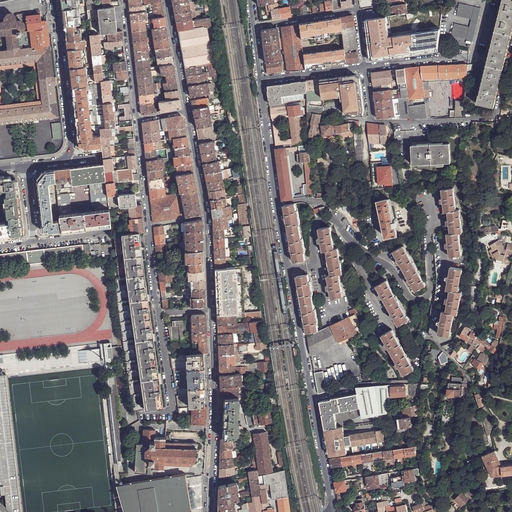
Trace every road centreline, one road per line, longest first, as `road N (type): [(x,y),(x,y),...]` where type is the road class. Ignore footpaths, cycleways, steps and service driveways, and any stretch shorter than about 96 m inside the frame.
road 1 (residential): [(334,511),(288,270)]
road 2 (residential): [(211,309),(211,511)]
road 3 (residential): [(187,110),(207,215),(211,309)]
road 4 (residential): [(158,313),(137,119)]
road 5 (residential): [(371,120),(490,118),(511,52)]
road 6 (residential): [(66,155),(53,0)]
road 7 (residential): [(142,414),(172,408),(158,313)]
road 8 (residential): [(277,203),(260,81)]
